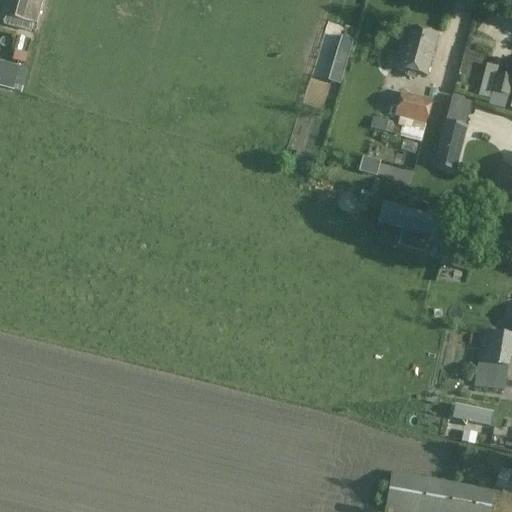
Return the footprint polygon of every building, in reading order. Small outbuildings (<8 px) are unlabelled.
[(10,0),(6,18),(23,23),(36,27),(43,0),(10,0)] [(435,35),(406,27),(395,69),(424,77),(435,35)] [(331,35),(327,51),(338,54),(342,39),(331,35)] [(26,53),(13,50),(10,63),(23,67),(26,53)] [(334,71),(337,59),(324,56),(321,67),(334,71)] [(511,80),(496,77),(498,68),(487,65),(479,96),(490,99),(492,93),(508,97),(511,81),(511,80)] [(0,67),(0,89),(17,94),(23,73),(0,67)] [(404,95),(399,118),(430,126),(436,104),(404,95)] [(464,128),(444,123),(438,146),(459,151),(464,128)] [(387,179),(402,184),(406,172),(390,168),(387,179)] [(406,252),(423,257),(432,222),(391,212),(389,226),(412,232),(406,252)] [(444,245),(439,260),(440,260),(439,266),(470,275),(476,255),(444,245)] [(511,259),(478,254),(476,266),(504,270),(502,282),(511,283),(511,259)] [(503,393),(511,340),(511,336),(483,331),(473,388),(503,393)] [(453,405),(450,420),(488,428),(491,413),(453,405)] [(495,487),(511,490),(511,472),(499,469),(495,487)] [(382,511),(488,511),(491,492),(389,475),(382,511)]
